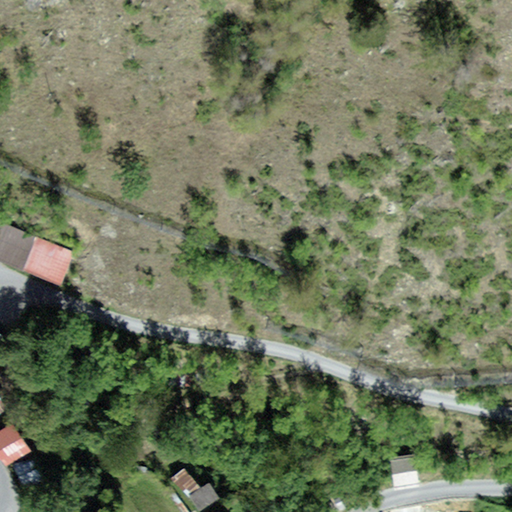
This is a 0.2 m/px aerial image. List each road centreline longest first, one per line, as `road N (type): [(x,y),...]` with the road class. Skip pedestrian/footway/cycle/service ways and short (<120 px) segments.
road 1 (residential): [(511,416),(306,353),(97,320),(0,285)]
road 2 (residential): [(369,511),(430,490),(511,487)]
